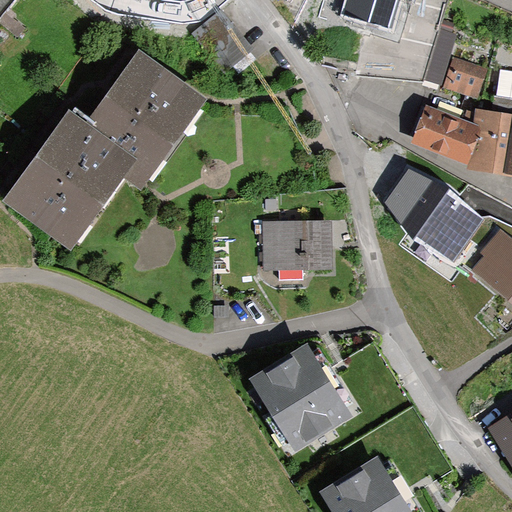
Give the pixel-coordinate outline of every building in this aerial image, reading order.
[(348,0),(344,14),(389,27),(396,0),(348,0)] [(225,74),(254,50),(220,8),(191,31),(225,74)] [(455,28),(440,24),(425,72),(440,76),(455,28)] [(203,93),(133,43),(81,117),(132,153),(119,171),(138,184),(203,93)] [(489,64),(454,53),(443,84),(478,96),(489,64)] [(511,173),(511,93),(493,91),(491,107),(475,104),(473,120),(466,162),(465,165),(502,171),(511,173)] [(473,120),(425,101),(410,138),(466,162),(473,120)] [(119,171),(132,153),(81,117),(63,104),(0,191),(0,197),(66,245),(119,171)] [(449,189),(408,170),(385,203),(414,237),(453,260),(484,219),(449,189)] [(261,271),(331,270),(330,219),(261,220),(261,271)] [(511,235),(500,225),(480,250),(484,253),(471,267),(489,282),(487,285),(511,305),(511,235)] [(353,413),(306,340),(248,376),(295,450),(353,413)] [(511,408),(485,426),(511,469),(511,468),(511,408)] [(414,511),(376,452),(319,489),(333,511),(414,511)]
